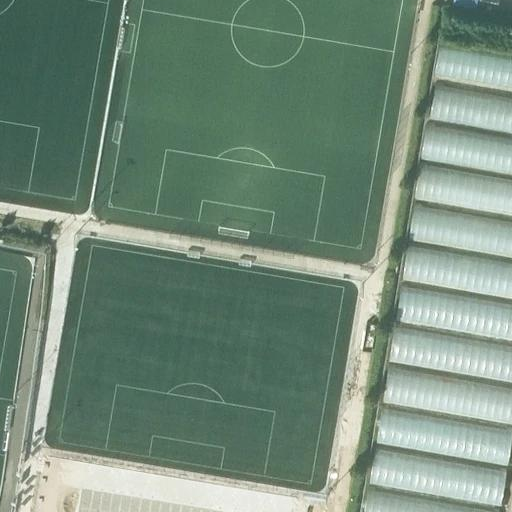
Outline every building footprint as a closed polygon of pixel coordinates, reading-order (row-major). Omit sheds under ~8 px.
[(511,90),(511,55),(441,42),(435,76),(511,90)] [(511,132),(511,98),(436,86),(430,118),(511,132)] [(511,174),(511,140),(427,126),(422,158),(511,174)] [(511,215),(511,181),(420,165),(414,198),(511,215)] [(511,257),(511,222),(416,205),(410,238),(511,257)] [(511,298),(511,263),(409,244),(403,278),(511,298)] [(511,339),(511,304),(402,284),(396,318),(511,339)] [(511,382),(511,348),(396,327),(390,360),(511,382)] [(511,423),(511,389),(390,367),(383,400),(511,423)] [(377,442),(507,466),(511,439),(511,432),(383,409),(377,442)] [(369,483),(500,507),(506,474),(376,449),(369,483)] [(365,511),(491,511),(369,489),(365,511)]
